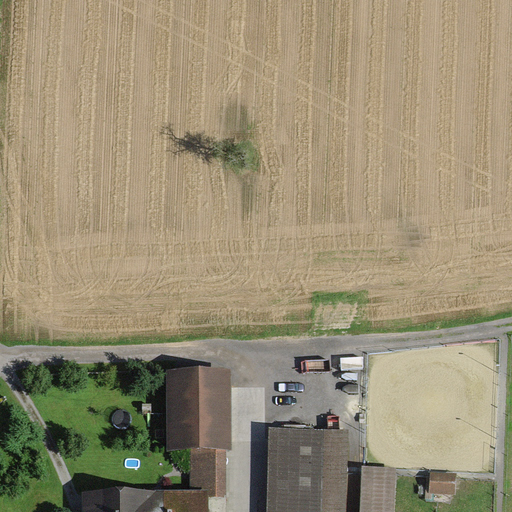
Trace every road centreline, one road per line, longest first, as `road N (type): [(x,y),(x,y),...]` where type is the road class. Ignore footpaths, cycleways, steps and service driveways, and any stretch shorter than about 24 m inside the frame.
road 1 (track): [(241,358),(511,322)]
road 2 (track): [(0,359),(241,358)]
road 3 (track): [(241,358),(234,511)]
